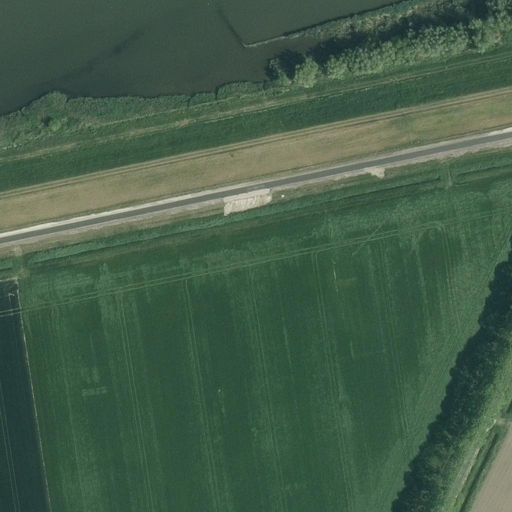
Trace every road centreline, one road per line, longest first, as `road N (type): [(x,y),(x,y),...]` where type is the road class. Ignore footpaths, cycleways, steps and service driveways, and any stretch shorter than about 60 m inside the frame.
road 1 (tertiary): [(0,241),(511,134)]
road 2 (unclassified): [(444,511),(511,365)]
